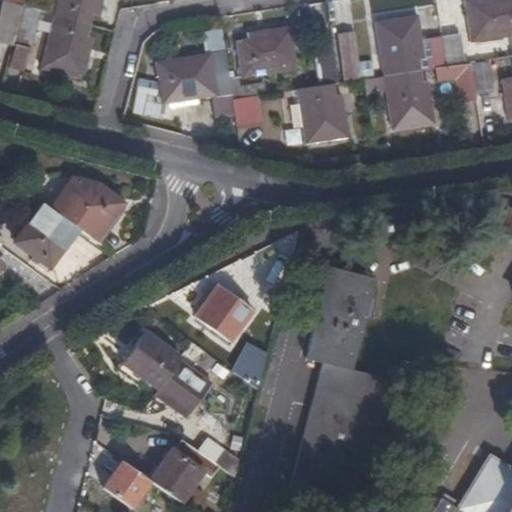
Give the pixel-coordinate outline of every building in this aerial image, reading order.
[(56,16),(59,6),(38,0),(25,0),(24,7),(42,12),(56,16)] [(56,16),(91,25),(94,15),(100,16),(104,0),(60,0),(59,6),(56,16)] [(511,36),(511,0),(509,0),(507,0),(506,0),(468,0),(465,1),(471,43),(511,36)] [(0,42),(14,46),(24,8),(4,3),(0,18),(0,42)] [(14,46),(28,49),(32,51),(40,21),(42,12),(24,7),(24,8),(14,46)] [(54,25),(56,16),(42,12),(40,21),(54,25)] [(88,37),(91,25),(56,16),(54,25),(42,69),(83,80),(89,55),(84,54),(88,37)] [(384,77),(420,71),(419,60),(416,42),(422,42),(418,17),(375,23),(384,77)] [(266,37),(249,39),(237,41),(242,79),(296,71),(290,28),(265,31),(266,37)] [(342,81),(359,79),(351,31),(334,33),(342,81)] [(459,35),(442,38),(446,68),(455,66),(463,65),(459,35)] [(94,39),(88,37),(84,54),(89,55),(94,39)] [(425,60),(422,42),(416,42),(419,60),(425,60)] [(340,84),(333,43),(314,45),(320,86),(333,85),(340,84)] [(14,46),(7,71),(21,74),(28,49),(14,46)] [(232,94),(225,52),(210,55),(217,97),(232,94)] [(217,97),(210,55),(156,64),(162,100),(191,95),(192,101),(217,97)] [(488,63),(473,65),(477,96),(492,93),(488,63)] [(471,64),(463,65),(455,66),(459,98),(476,96),(471,64)] [(364,80),(365,88),(385,85),(392,131),(435,124),(431,100),(425,100),(422,83),(420,71),(384,77),(364,80)] [(511,77),(501,79),(508,122),(511,121),(511,77)] [(425,100),(431,100),(428,81),(422,83),(425,100)] [(333,85),(320,86),(297,90),(305,145),(347,139),(344,114),(337,114),(335,96),(333,85)] [(191,95),(162,100),(163,106),(192,101),(191,95)] [(341,95),(335,96),(337,114),(344,114),(341,95)] [(232,100),(237,130),(258,127),(257,119),(256,119),(253,97),(232,100)] [(77,230),(94,242),(122,203),(98,186),(72,179),(49,210),(77,230)] [(42,204),(28,194),(11,218),(25,228),(42,204)] [(77,230),(49,210),(42,204),(25,228),(14,243),(49,268),(77,230)] [(511,208),(504,207),(496,236),(511,241),(511,208)] [(318,405),(310,403),(287,490),(355,509),(389,379),(350,369),(374,278),(329,265),(305,357),(321,361),(328,363),(318,405)] [(251,310),(219,287),(196,318),(229,341),(251,310)] [(180,360),(181,358),(145,333),(122,363),(158,389),(180,360)] [(158,389),(155,394),(187,418),(212,384),(180,360),(158,389)] [(321,361),(310,403),(318,405),(328,363),(321,361)] [(203,416),(197,429),(218,438),(224,425),(203,416)] [(234,477),(238,461),(206,438),(197,450),(219,466),(234,477)] [(219,466),(197,450),(182,439),(173,452),(171,450),(149,481),(151,482),(179,502),(200,474),(209,480),(219,466)] [(439,499),(430,511),(511,511),(511,472),(489,459),(458,510),(439,499)] [(131,509),(151,482),(149,481),(122,461),(103,489),(131,509)]
